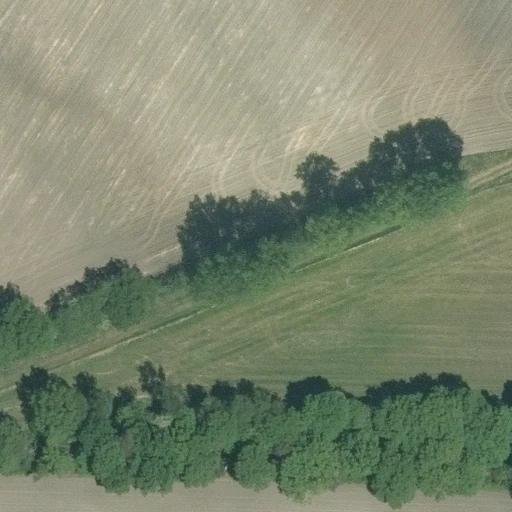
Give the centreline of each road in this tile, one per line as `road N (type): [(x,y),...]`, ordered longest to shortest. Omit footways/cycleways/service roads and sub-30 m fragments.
road 1 (track): [(0,382),(511,171)]
road 2 (track): [(0,434),(511,421)]
